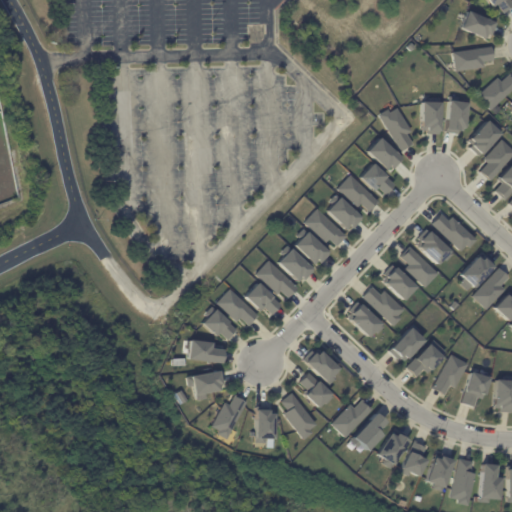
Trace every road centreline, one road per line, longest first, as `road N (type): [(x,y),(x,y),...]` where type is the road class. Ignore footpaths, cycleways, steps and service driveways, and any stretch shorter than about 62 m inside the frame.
road 1 (residential): [(264,364),(440,172),(511,242)]
road 2 (residential): [(0,264),(81,223),(40,62),(6,0)]
road 3 (residential): [(511,431),(463,428),(426,413),(311,312)]
